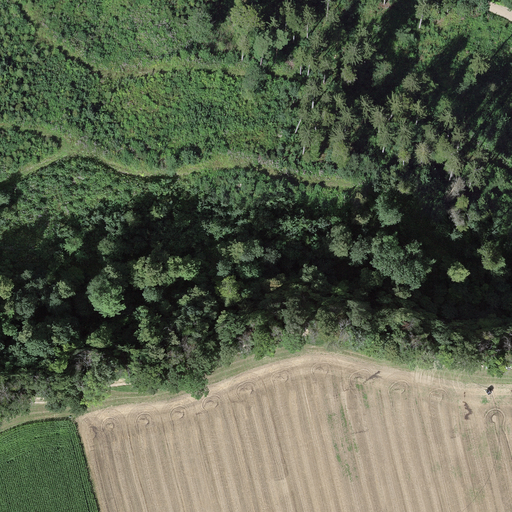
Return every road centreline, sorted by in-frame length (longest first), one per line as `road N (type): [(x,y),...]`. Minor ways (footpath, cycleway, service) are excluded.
road 1 (track): [(511,174),(437,121),(303,82),(270,74),(98,71),(13,0)]
road 2 (track): [(0,129),(49,133),(83,154),(148,172),(233,165),(296,183),(346,183),(471,254),(511,251)]
road 3 (track): [(0,409),(105,382),(162,378),(280,334),(326,328),(382,346),(511,364)]
